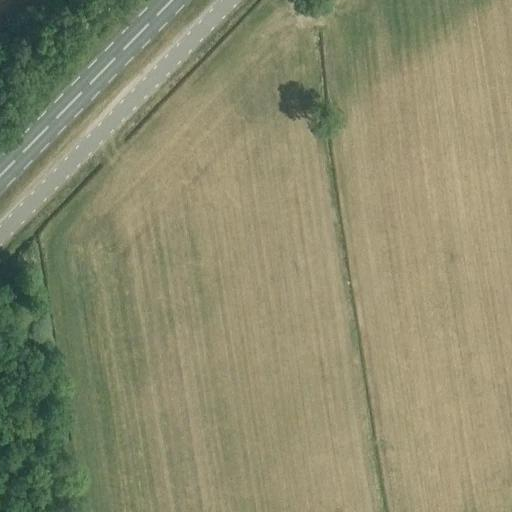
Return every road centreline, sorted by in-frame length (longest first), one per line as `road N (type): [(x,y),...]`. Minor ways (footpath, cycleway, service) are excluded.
road 1 (unclassified): [(0,236),(231,0)]
road 2 (primary): [(0,176),(172,0)]
